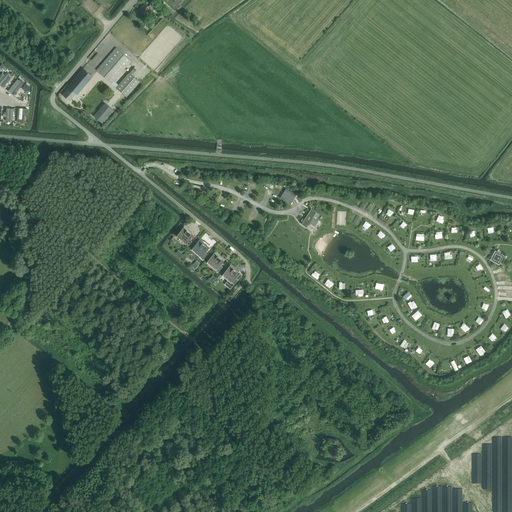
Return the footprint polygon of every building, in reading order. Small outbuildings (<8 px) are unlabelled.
[(152,11),(155,8),(151,4),(149,6),(145,3),(138,11),(144,16),(150,9),(152,11)] [(111,84),(131,61),(116,48),(96,70),(111,84)] [(77,95),(93,77),(83,68),(68,86),(69,87),(63,95),(70,101),(76,94),(77,95)] [(0,75),(0,79),(1,80),(0,80),(0,84),(3,87),(11,78),(9,76),(10,75),(10,74),(7,72),(5,75),(2,73),(0,75)] [(126,97),(140,82),(129,73),(116,88),(126,97)] [(17,78),(9,91),(16,95),(23,82),(17,78)] [(27,92),(31,86),(26,83),(22,88),(27,92)] [(106,104),(95,117),(102,124),(114,111),(106,104)] [(24,122),(24,115),(28,116),(29,108),(18,107),(18,122),(24,122)] [(13,109),(7,108),(5,121),(12,121),(13,109)] [(296,195),(286,189),(280,198),(290,204),(292,202),(291,202),(294,197),(295,197),(296,195)] [(310,222),(315,225),(318,220),(313,217),(316,212),(311,209),(301,224),(306,227),(310,222)] [(181,231),(177,236),(188,245),(192,241),(189,239),(193,234),(187,229),(186,230),(184,228),(181,231)] [(382,239),(386,235),(381,230),(377,234),(382,239)] [(196,244),(191,250),(203,259),(207,254),(205,251),(208,247),(202,242),(202,243),(199,241),(196,244)] [(501,256),(496,253),(493,259),(498,262),(501,256)] [(211,257),(207,263),(218,272),(223,267),(220,264),(224,260),(218,255),(217,256),(214,254),(211,257)] [(231,265),(223,275),(232,282),(231,284),(234,285),(238,280),(236,278),(240,273),(231,265)] [(317,279),(321,274),(315,270),(312,275),(317,279)] [(328,279),(325,284),(331,288),(334,283),(328,279)] [(412,308),(417,306),(414,300),(409,303),(412,308)] [(503,311),(505,318),(511,315),(508,309),(503,311)] [(412,315),(416,320),(422,314),(418,310),(412,315)] [(466,332),(470,328),(465,322),(460,327),(466,332)] [(404,339),(400,345),(406,348),(409,342),(404,339)] [(415,351),(420,354),(424,348),(419,345),(415,351)] [(481,355),(486,351),(481,345),(476,349),(481,355)] [(426,363),(430,367),(435,363),(430,358),(426,363)]
